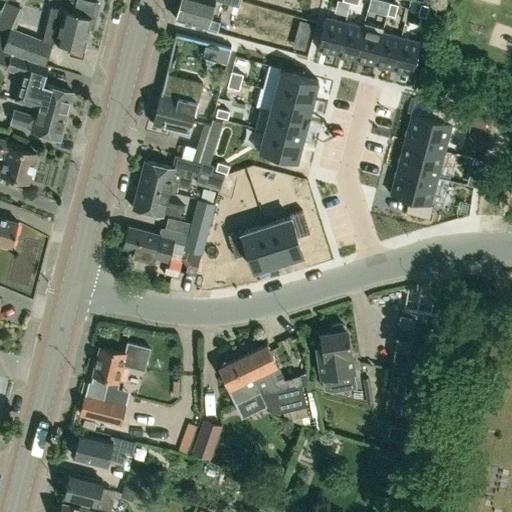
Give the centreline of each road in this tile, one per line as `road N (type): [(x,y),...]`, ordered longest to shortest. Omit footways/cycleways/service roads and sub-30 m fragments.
road 1 (tertiary): [(375,270),(254,307),(206,313),(68,291)]
road 2 (primary): [(68,291),(144,0)]
road 3 (primary): [(68,291),(13,511)]
road 4 (residential): [(375,270),(346,176),(368,89)]
road 5 (tertiary): [(511,248),(375,270)]
